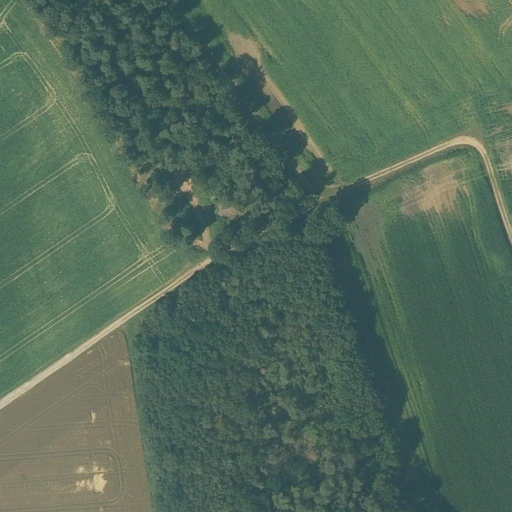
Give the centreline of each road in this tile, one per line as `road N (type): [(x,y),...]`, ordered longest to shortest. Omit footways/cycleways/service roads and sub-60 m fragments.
road 1 (track): [(0,404),(219,253),(459,139),(480,146),(511,234)]
road 2 (track): [(307,207),(168,0)]
